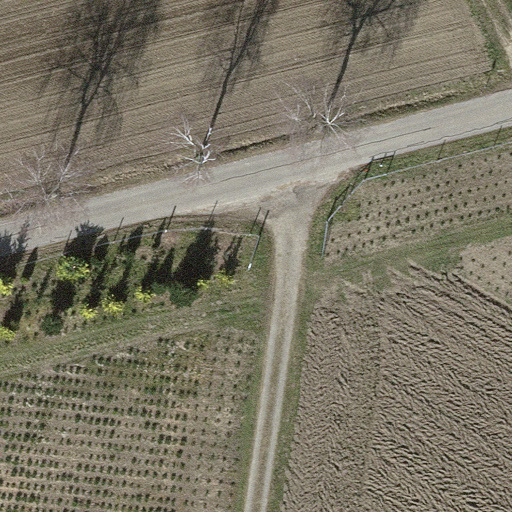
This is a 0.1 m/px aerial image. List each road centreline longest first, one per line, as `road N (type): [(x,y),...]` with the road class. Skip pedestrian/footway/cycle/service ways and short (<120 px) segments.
road 1 (tertiary): [(511,114),(0,250)]
road 2 (track): [(302,175),(256,511)]
